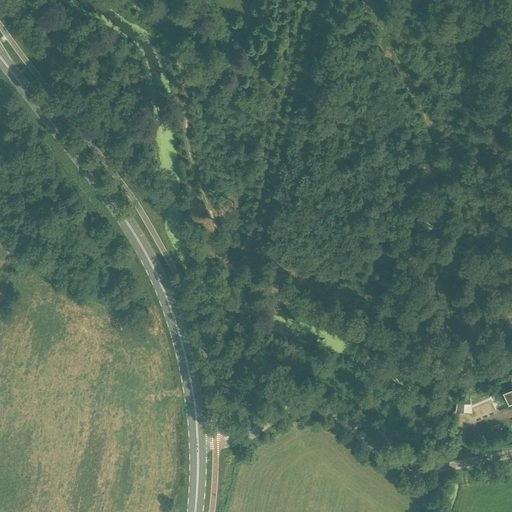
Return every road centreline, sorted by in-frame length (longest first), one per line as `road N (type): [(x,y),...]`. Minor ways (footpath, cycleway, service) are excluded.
road 1 (primary): [(198,441),(179,329),(139,241),(0,56)]
road 2 (unclassified): [(511,455),(401,467),(312,405),(292,406),(242,439),(198,441)]
road 3 (track): [(121,0),(160,25),(175,51),(190,155),(227,262),(243,282)]
road 4 (track): [(243,282),(271,304),(304,308),(338,280),(365,279),(393,289),(428,343),(511,342)]
road 5 (track): [(243,282),(299,0)]
road 6 (track): [(511,207),(464,191),(368,0)]
